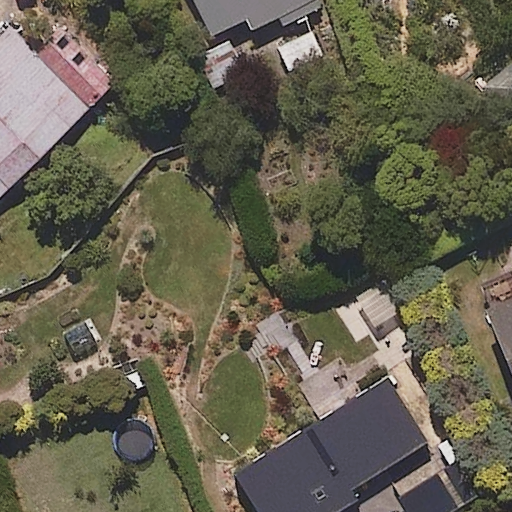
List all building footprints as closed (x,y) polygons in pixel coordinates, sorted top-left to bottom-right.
[(315,0),(197,0),(208,25),(246,9),(254,26),(315,0)] [(0,186),(87,104),(104,87),(49,29),(32,46),(10,23),(0,32),(0,186)] [(511,270),(483,281),(511,357),(511,270)] [(323,511),(357,492),(351,483),(427,438),(387,371),(232,464),(261,511),(304,511),(317,504),(321,511),(323,511)] [(402,490),(414,511),(454,511),(480,497),(459,458),(402,490)]
